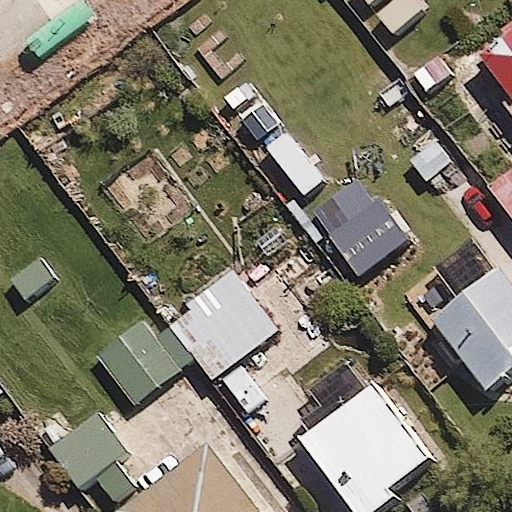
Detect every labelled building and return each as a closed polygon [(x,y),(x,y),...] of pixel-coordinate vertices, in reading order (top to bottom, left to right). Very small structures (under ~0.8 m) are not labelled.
[(78,0),(72,0),(26,41),(49,67),(98,23),(78,0)] [(511,46),(488,64),(511,96),(511,46)] [(491,87),(469,51),(447,65),(469,100),(491,87)] [(463,145),(441,145),(414,167),(433,190),(473,158),(463,145)] [(511,172),(491,188),(511,215),(511,172)] [(52,259),(14,284),(33,311),(70,286),(52,259)] [(176,326),(220,384),(292,329),(247,271),(176,326)] [(511,276),(509,273),(439,325),(497,404),(511,392),(511,276)] [(157,317),(100,365),(141,414),(198,366),(157,317)] [(389,397),(381,386),(302,446),(351,511),(399,511),(404,508),(404,492),(448,459),(396,392),(389,397)] [(114,503),(142,486),(104,423),(81,437),(65,410),(38,426),(83,501),(105,487),(114,503)] [(261,511),(216,452),(136,511),(261,511)]
